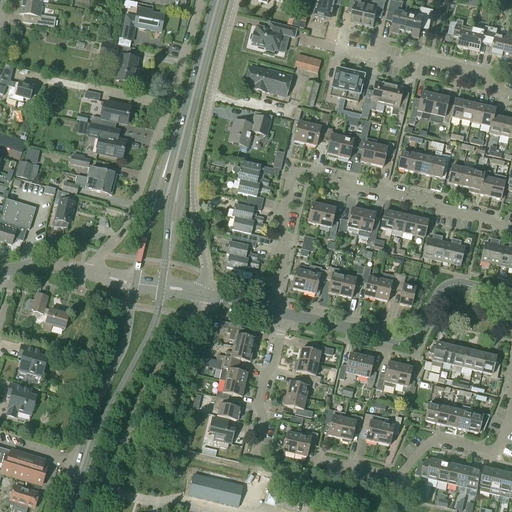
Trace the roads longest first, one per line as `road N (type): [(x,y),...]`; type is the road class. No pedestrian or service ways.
road 1 (track): [(124,440),(427,511)]
road 2 (unclassified): [(204,297),(193,157),(235,0)]
road 3 (residential): [(84,270),(128,221),(202,0)]
road 4 (residential): [(319,452),(403,471),(436,437),(496,452),(511,380)]
road 5 (unclassified): [(511,297),(445,287),(418,331),(403,340),(284,314)]
road 6 (unclassified): [(94,511),(157,370),(199,316),(204,297)]
road 7 (residential): [(511,229),(337,180),(304,173),(289,180)]
road 8 (primary): [(166,193),(218,0)]
road 9 (residential): [(511,97),(481,73),(337,47)]
road 10 (primary): [(88,443),(152,329),(160,289)]
road 11 (primary): [(134,284),(126,340),(88,443)]
road 12 (unknown): [(0,72),(135,100)]
road 13 (residential): [(256,447),(257,404),(284,314)]
road 14 (residential): [(270,311),(289,180)]
